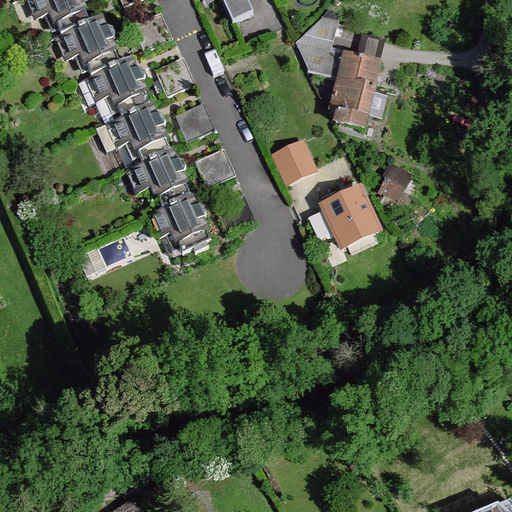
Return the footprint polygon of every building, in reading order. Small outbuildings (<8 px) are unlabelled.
[(34,0),(43,20),(53,15),(62,37),(91,25),(85,12),(87,8),(84,2),(85,0),(34,0)] [(121,0),(125,9),(147,0),(121,0)] [(244,0),(217,0),(233,32),(237,30),(255,23),(244,0)] [(140,41),(166,30),(160,17),(134,29),(140,41)] [(91,25),(62,37),(73,61),(83,57),(93,79),(121,67),(111,45),(114,43),(117,39),(113,32),(109,31),(106,25),(102,24),(101,21),(91,25)] [(311,75),(341,82),(347,56),(347,54),(331,50),(337,25),(322,22),(298,45),(311,75)] [(172,44),(166,30),(140,41),(146,55),(172,44)] [(365,37),(361,56),(384,61),(388,42),(365,37)] [(341,82),(373,91),(379,64),(347,56),(341,82)] [(121,67),(93,79),(103,102),(113,98),(123,120),(151,108),(141,87),(144,85),(147,80),(143,74),(139,72),(136,66),(132,65),(131,62),(121,67)] [(163,86),(188,74),(182,62),(157,74),(163,86)] [(188,74),(163,86),(169,100),(194,89),(188,74)] [(339,121),(338,125),(353,129),(356,118),(369,121),(377,91),(373,91),(341,82),(333,112),(339,121)] [(183,132),(208,120),(203,107),(177,119),(183,132)] [(123,120),(113,124),(124,148),(134,144),(143,166),(171,154),(162,132),(165,130),(167,126),(164,120),(160,118),(157,112),(153,111),(151,108),(123,120)] [(365,132),(369,121),(356,118),(353,129),(365,132)] [(208,120),(183,132),(189,146),(215,135),(208,120)] [(304,145),(272,159),(288,191),(319,177),(304,145)] [(202,177),(229,166),(223,153),(197,165),(202,177)] [(143,166),(133,170),(144,194),(154,190),(163,212),(191,200),(182,178),(185,176),(187,172),(184,165),(180,164),(177,158),(173,157),(171,154),(143,166)] [(229,166),(202,177),(209,191),(235,180),(229,166)] [(400,205),(412,182),(406,178),(408,174),(393,167),(380,194),(400,205)] [(360,192),(325,209),(344,251),(380,234),(360,192)] [(223,223),(249,211),(244,199),(218,210),(223,223)] [(163,212),(154,216),(164,240),(174,235),(183,256),(184,257),(194,252),(196,257),(210,251),(208,247),(212,244),(202,224),(205,222),(208,218),(204,211),(200,210),(197,203),(193,202),(191,200),(163,212)] [(249,211),(223,223),(229,237),(255,226),(249,211)] [(174,235),(164,240),(163,240),(171,259),(176,260),(183,256),(174,235)] [(349,261),(383,247),(379,236),(345,251),(349,261)] [(511,511),(511,503),(506,496),(490,508),(486,504),(474,511),(511,511)] [(145,511),(136,499),(116,511),(145,511)]
